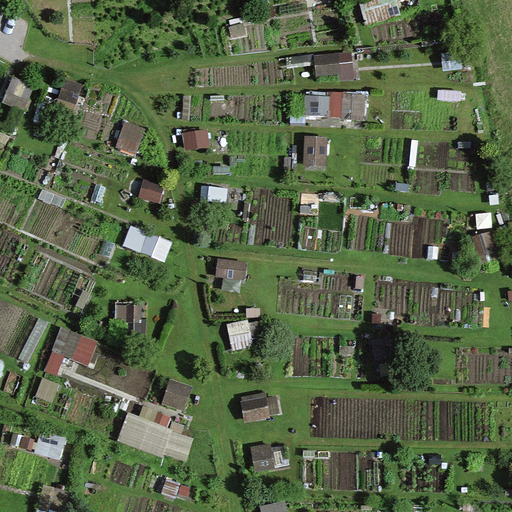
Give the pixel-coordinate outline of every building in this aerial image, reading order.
[(359,76),(355,51),(315,58),(319,82),(359,76)] [(7,102),(28,108),(33,91),(12,85),(7,102)] [(368,95),(320,94),(320,117),(368,119),(368,95)] [(125,123),(119,148),(139,153),(144,128),(125,123)] [(329,169),(330,138),(308,137),(306,168),(329,169)] [(132,228),(125,247),(167,262),(174,243),(132,228)] [(60,376),(66,358),(91,366),(100,340),(61,328),(47,372),(60,376)] [(186,412),(195,387),(172,379),(163,405),(186,412)] [(281,419),(279,395),(243,397),(245,422),(281,419)] [(189,462),(198,424),(129,408),(120,445),(189,462)] [(254,448),(256,471),(291,468),(289,445),(254,448)] [(263,511),(288,511),(286,503),(263,508),(263,511)]
